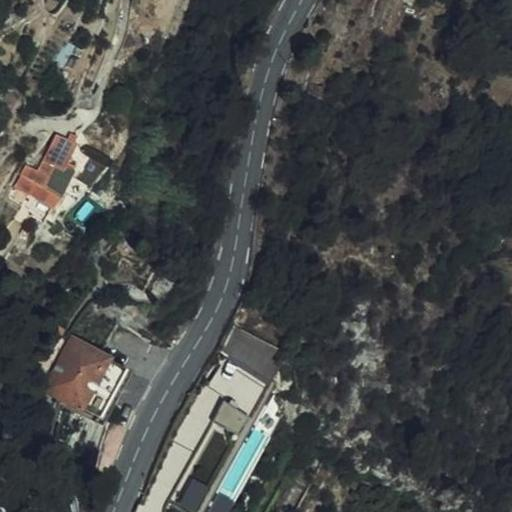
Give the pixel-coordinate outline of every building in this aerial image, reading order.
[(21,118),(11,134),(13,136),(15,139),(19,144),(20,147),(23,148),(28,147),(40,127),(23,118),(21,118)] [(13,136),(11,134),(3,150),(0,148),(0,170),(1,169),(14,176),(14,177),(18,173),(26,177),(29,173),(14,165),(7,160),(10,154),(12,151),(24,159),(30,148),(28,147),(23,148),(20,147),(19,144),(15,139),(13,136)] [(39,156),(40,152),(31,147),(30,148),(24,159),(12,151),(10,154),(7,160),(14,165),(29,173),(39,156)] [(1,169),(0,170),(0,177),(10,183),(14,176),(1,169)] [(59,390),(72,399),(82,405),(86,399),(102,376),(115,358),(89,339),(66,323),(64,325),(50,345),(32,371),(48,382),(59,390)] [(213,416),(237,432),(270,384),(229,356),(203,393),(221,405),(213,416)] [(173,451),(144,507),(152,511),(157,511),(186,458),(173,451)] [(194,511),(199,511),(213,486),(189,474),(175,502),(194,511)] [(229,511),(236,499),(218,490),(207,511),(229,511)]
